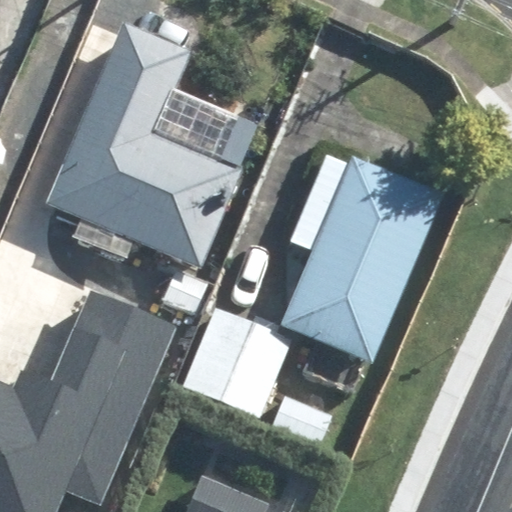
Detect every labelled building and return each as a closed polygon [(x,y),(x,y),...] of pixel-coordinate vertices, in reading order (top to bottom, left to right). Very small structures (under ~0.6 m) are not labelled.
[(183,82),(117,54),(51,209),(212,278),(253,180),(158,140),(183,82)] [(446,197),(333,150),(295,242),(319,251),(286,331),(376,369),(446,197)] [(299,347),(219,307),(181,383),(260,424),(299,347)] [(160,386),(122,375),(108,426),(146,437),(160,386)] [(0,494),(38,511),(117,511),(147,448),(0,379),(0,494)] [(337,413),(286,395),(272,432),(323,451),(337,413)] [(269,511),(202,480),(187,511),(269,511)]
